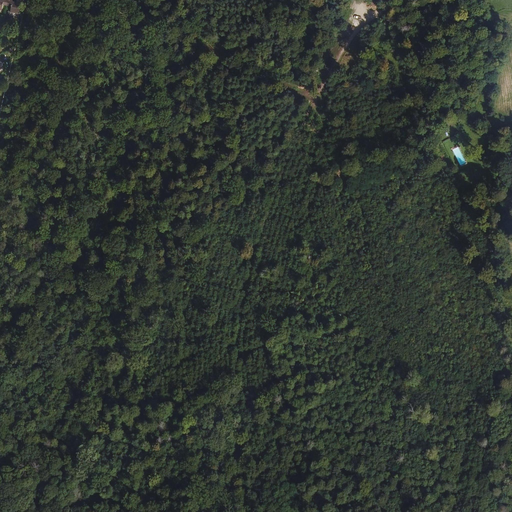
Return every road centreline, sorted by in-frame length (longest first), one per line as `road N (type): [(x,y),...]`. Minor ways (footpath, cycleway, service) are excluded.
road 1 (track): [(277,511),(242,426),(235,373),(245,291),(268,211),(315,102)]
road 2 (track): [(315,102),(355,266),(401,337),(448,390),(511,401)]
road 3 (track): [(408,0),(355,32),(315,102)]
